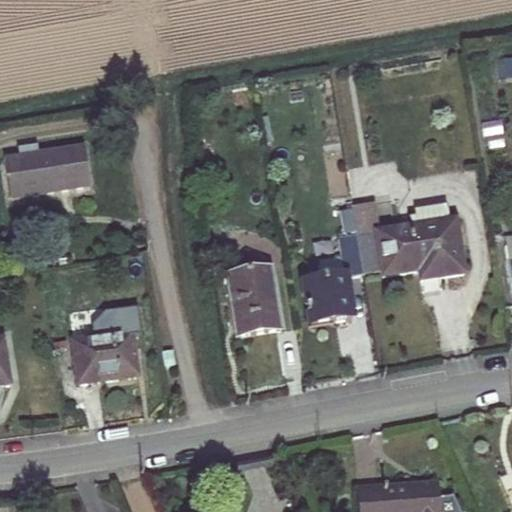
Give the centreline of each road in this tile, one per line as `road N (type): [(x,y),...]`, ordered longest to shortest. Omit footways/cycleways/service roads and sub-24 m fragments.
road 1 (residential): [(193,440),(511,377)]
road 2 (residential): [(193,440),(134,133)]
road 3 (residential): [(0,467),(193,440)]
